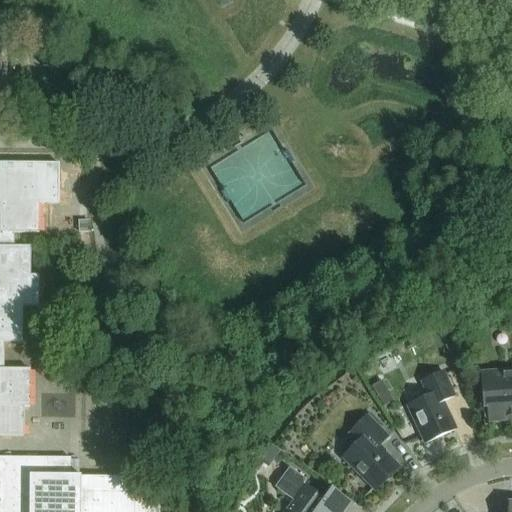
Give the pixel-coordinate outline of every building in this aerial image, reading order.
[(0,436),(24,437),(25,408),(30,408),(30,371),(4,371),(4,343),(22,343),(22,307),(39,307),(39,278),(30,278),(31,248),(13,248),(13,235),(39,235),(39,206),(59,206),(59,166),(0,166),(0,176),(0,175),(0,436)] [(78,204),(79,219),(91,219),(91,204),(78,204)] [(511,372),(482,375),(483,393),(487,392),(489,422),(511,419),(511,372)] [(443,404),(455,398),(444,373),(422,383),(428,397),(409,407),(426,444),(455,431),(443,404)] [(374,490),(397,467),(379,449),(389,439),(367,417),(349,436),(360,447),(345,461),(374,490)] [(271,446),(260,463),(263,466),(268,469),(280,452),(271,446)] [(0,458),(0,471),(0,511),(81,511),(81,478),(70,478),(47,477),(48,459),(0,458)] [(47,477),(70,478),(70,459),(48,459),(47,477)] [(347,511),(353,505),(332,490),(328,495),(326,493),(321,499),(316,496),(317,495),(304,485),(307,482),(290,470),(276,490),(294,503),(286,511),(347,511)] [(161,511),(162,507),(152,507),(153,478),(136,478),(81,478),(81,511),(161,511)]
